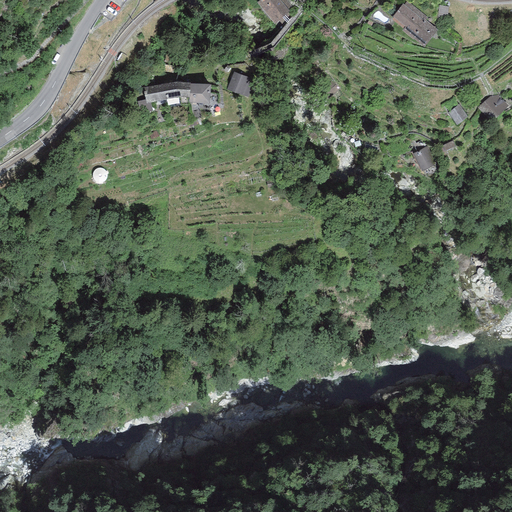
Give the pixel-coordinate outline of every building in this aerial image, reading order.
[(259,0),(257,2),(275,23),(289,11),(280,0),(259,0)] [(403,30),(424,47),(438,30),(425,20),(427,18),(407,2),(404,6),(403,4),(393,16),(406,27),(403,30)] [(255,80),(234,72),(227,89),(248,97),(255,80)] [(163,84),(166,100),(178,98),(189,98),(190,84),(190,83),(176,82),(163,84)] [(338,90),(334,82),(323,88),(328,96),(338,90)] [(145,100),(146,104),(150,103),(166,100),(163,84),(142,87),(145,100)] [(210,84),(190,84),(189,98),(189,103),(209,104),(210,84)] [(490,96),(478,108),(492,121),(509,106),(498,95),(490,96)] [(141,114),(152,111),(150,103),(146,104),(145,100),(138,102),(141,114)] [(459,105),(448,113),(456,125),(468,117),(459,105)] [(156,131),(149,134),(151,139),(159,136),(156,131)] [(453,141),(442,145),(444,151),(455,146),(453,141)] [(427,147),(413,154),(422,171),(436,165),(427,147)]
